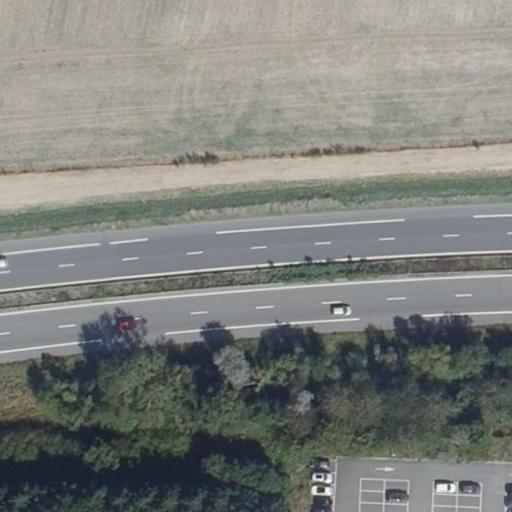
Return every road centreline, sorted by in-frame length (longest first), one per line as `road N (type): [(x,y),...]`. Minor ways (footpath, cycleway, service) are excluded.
road 1 (trunk): [(0,340),(511,296)]
road 2 (trunk): [(511,236),(181,256),(0,277)]
